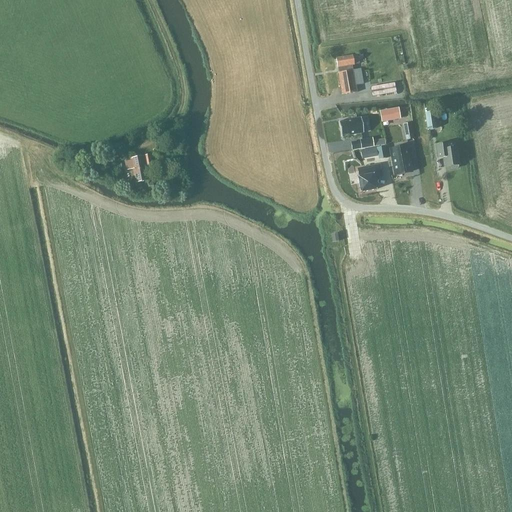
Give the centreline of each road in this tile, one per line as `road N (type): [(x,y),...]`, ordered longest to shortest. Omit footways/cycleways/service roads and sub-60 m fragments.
road 1 (unclassified): [(351,207),(333,193),(297,0)]
road 2 (unclassified): [(351,207),(429,212),(511,239)]
road 3 (track): [(149,0),(183,89),(172,129)]
